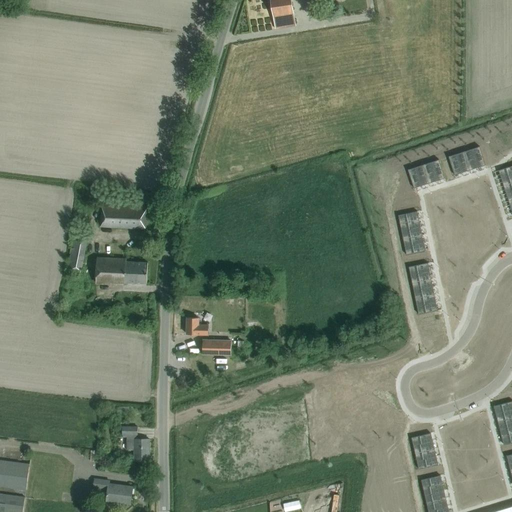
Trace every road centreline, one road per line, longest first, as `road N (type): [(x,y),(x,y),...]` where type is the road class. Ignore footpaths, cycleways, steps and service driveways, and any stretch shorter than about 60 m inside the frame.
road 1 (unclassified): [(163,511),(165,251),(174,191),(236,0)]
road 2 (residential): [(511,257),(484,284),(459,345),(409,371),(403,383),(415,409),(440,412),(489,390),(511,361)]
